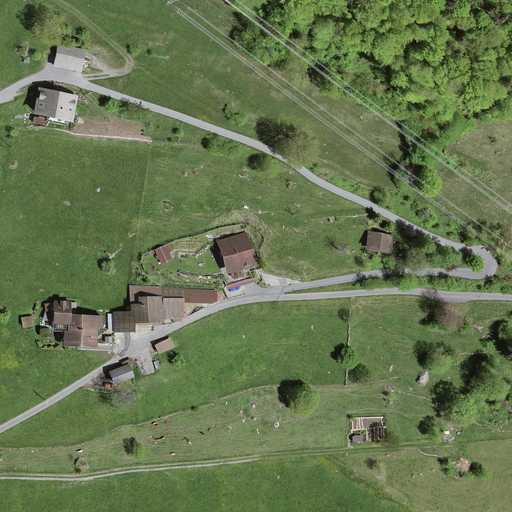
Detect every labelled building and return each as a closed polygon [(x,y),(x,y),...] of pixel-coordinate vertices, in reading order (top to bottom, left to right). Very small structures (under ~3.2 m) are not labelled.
[(57,51),(54,65),(80,71),(83,56),(57,51)] [(58,95),(74,98),(75,92),(59,89),(58,95)] [(40,90),(35,112),(47,115),(69,120),(74,98),(58,95),(40,90)] [(46,121),(68,126),(69,120),(47,115),(46,121)] [(389,251),(391,237),(369,233),(366,247),(389,251)] [(243,237),(221,243),(233,284),(255,278),(243,237)] [(168,253),(171,252),(168,244),(155,250),(160,259),(168,255),(168,253)] [(132,321),(161,321),(161,318),(160,307),(160,288),(139,288),(139,306),(131,306),(131,314),(114,314),(115,331),(132,330),(132,321)] [(190,299),(215,300),(216,291),(190,290),(190,299)] [(66,330),(66,342),(79,343),(80,315),(74,315),(68,315),(69,303),(55,302),(55,304),(45,303),(45,310),(55,311),(54,321),(54,329),(66,330)] [(161,318),(171,318),(171,307),(160,307),(161,318)] [(44,320),(54,321),(55,311),(45,310),(44,320)] [(101,326),(101,316),(80,315),(79,343),(92,344),(93,326),(101,326)] [(21,318),(23,327),(34,325),(32,317),(21,318)] [(155,346),(159,353),(173,347),(169,339),(155,346)] [(110,373),(114,383),(131,376),(127,366),(110,373)] [(366,431),(352,432),(353,442),(366,441),(366,431)]
